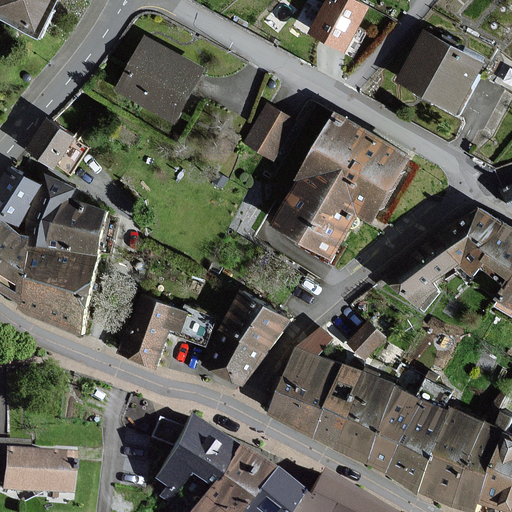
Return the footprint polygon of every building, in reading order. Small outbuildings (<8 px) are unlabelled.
[(59,0),(0,0),(0,12),(43,34),(59,0)] [(366,7),(353,0),(330,0),(313,32),(344,49),(366,7)] [(480,65),(426,34),(401,79),(455,109),(480,65)] [(201,70),(145,40),(119,88),(176,118),(201,70)] [(296,121),(268,106),(248,144),(275,159),(296,121)] [(407,155),(336,115),(273,228),(332,261),(358,216),(370,223),(407,155)] [(74,139),(49,121),(29,149),(55,166),(74,139)] [(40,185),(10,168),(0,184),(0,215),(17,225),(40,185)] [(27,236),(30,236),(30,246),(43,248),(48,249),(65,199),(71,200),(75,191),(47,176),(29,217),(27,236)] [(97,256),(100,244),(107,209),(76,202),(71,200),(65,199),(48,249),(97,256)] [(461,262),(466,268),(473,277),(479,267),(481,264),(505,221),(478,207),(474,210),(441,235),(461,262)] [(2,219),(0,256),(0,257),(0,288),(21,303),(30,246),(30,236),(27,236),(22,235),(7,223),(2,219)] [(511,280),(511,278),(511,225),(505,221),(481,264),(511,280)] [(388,275),(418,303),(438,289),(434,283),(461,262),(441,235),(440,236),(417,253),(388,275)] [(20,308),(51,320),(81,332),(91,285),(97,256),(48,249),(43,248),(30,246),(21,303),(20,308)] [(511,278),(511,280),(500,300),(511,306),(511,278)] [(285,320),(243,294),(221,330),(263,355),(285,320)] [(186,315),(144,300),(133,332),(128,330),(119,353),(155,366),(168,333),(178,337),(186,315)] [(386,337),(370,322),(350,343),(366,357),(386,337)] [(270,414),(314,438),(341,365),(320,358),(334,340),(323,329),(297,349),(287,374),(281,386),(270,414)] [(244,387),(263,355),(221,330),(202,362),(244,387)] [(341,365),(314,438),(337,450),(365,372),(341,365)] [(396,384),(365,372),(337,450),(367,464),(394,387),(396,384)] [(394,387),(367,464),(389,473),(424,401),(394,387)] [(419,494),(420,492),(448,412),(424,401),(389,473),(419,494)] [(420,492),(453,504),(481,424),(448,412),(420,492)] [(183,475),(202,490),(232,446),(189,417),(183,428),(173,445),(155,479),(173,491),(183,475)] [(183,428),(159,419),(151,437),(173,445),(183,428)] [(453,504),(475,511),(476,511),(480,500),(503,438),(505,432),(481,424),(453,504)] [(480,500),(511,511),(511,440),(503,438),(480,500)] [(187,511),(237,511),(266,471),(232,446),(202,490),(187,511)] [(67,456),(3,451),(0,484),(0,489),(64,494),(67,456)] [(321,511),(383,511),(365,500),(332,477),(320,470),(303,496),(322,508),(321,511)] [(284,511),(298,492),(266,471),(237,511),(284,511)] [(321,511),(322,508),(303,496),(298,492),(284,511),(321,511)]
